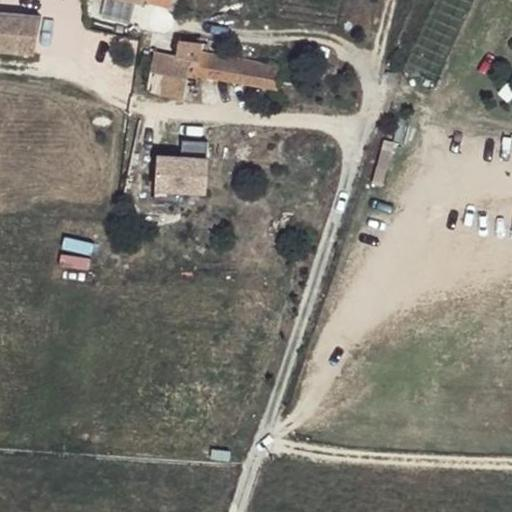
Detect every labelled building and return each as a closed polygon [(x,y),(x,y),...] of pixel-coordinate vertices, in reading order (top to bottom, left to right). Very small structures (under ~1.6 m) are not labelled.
[(130,0),(144,4),(171,10),(173,0),(130,0)] [(46,20),(0,18),(0,58),(35,63),(46,20)] [(199,102),(205,78),(209,53),(211,40),(184,33),(176,58),(158,56),(153,91),(176,99),(199,102)] [(209,53),(205,78),(277,92),(282,70),(209,53)] [(153,201),(206,200),(206,161),(153,162),(153,201)]
